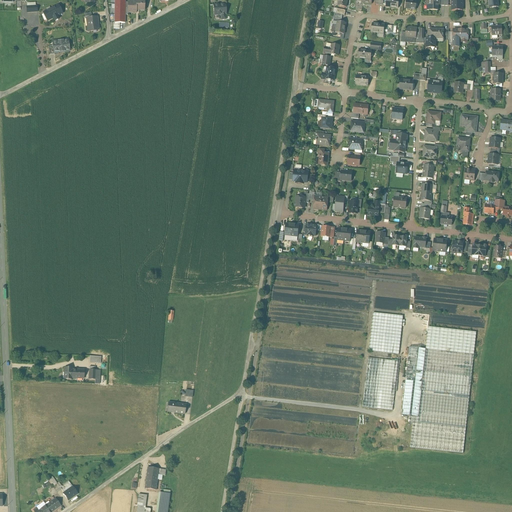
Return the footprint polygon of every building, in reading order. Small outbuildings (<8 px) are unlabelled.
[(125,0),(115,0),(115,23),(125,23),(125,15),(125,2),(125,0)] [(136,3),(128,2),(128,13),(136,13),(136,11),(144,11),(145,0),(136,0),(136,3)] [(399,0),(386,0),(386,7),(398,8),(399,0)] [(416,1),(406,0),(405,9),(416,10),(416,1)] [(439,0),(427,0),(427,10),(438,10),(438,4),(440,4),(439,0)] [(462,0),(451,0),(452,11),(462,10),(462,0)] [(225,4),(213,5),(214,15),(221,15),(221,20),(226,19),(225,14),(226,14),(225,4)] [(58,5),(44,12),(48,21),(54,18),(55,21),(58,20),(57,16),(62,14),(58,5)] [(345,11),(337,9),(336,14),(333,14),(333,20),(341,21),(342,15),(345,16),(345,11)] [(92,17),(85,18),(87,32),(99,30),(98,17),(92,17)] [(346,23),(337,22),(335,33),(344,34),(346,23)] [(385,25),(372,24),(371,32),(384,34),(385,25)] [(498,26),(495,26),(495,27),(491,27),(492,38),(495,37),(495,38),(497,38),(497,35),(502,35),(502,26),(498,27),(498,26)] [(416,28),(407,27),(406,33),(405,39),(406,40),(406,42),(415,43),(416,28)] [(420,29),(416,28),(415,43),(424,44),(424,37),(420,37),(420,29)] [(443,30),(429,29),(429,38),(435,38),(443,38),(443,30)] [(468,30),(464,30),(459,30),(453,30),(453,39),(460,39),(460,40),(468,40),(468,30)] [(429,38),(427,38),(426,47),(435,47),(435,38),(429,38)] [(68,40),(55,41),(55,45),(53,46),(54,53),(70,51),(68,40)] [(339,46),(332,44),(331,44),(327,44),(326,48),(325,47),(324,53),(326,54),(330,54),(338,56),(339,46)] [(499,47),(496,47),(493,47),(492,55),(502,56),(502,47),(499,47)] [(371,51),(359,50),(358,58),(371,60),(371,51)] [(336,68),(327,67),(326,74),(322,74),(322,79),(325,79),(331,80),(334,81),(336,68)] [(502,74),(494,74),(494,84),(502,84),(502,80),(502,78),(502,74)] [(369,77),(356,76),(355,85),(368,86),(369,77)] [(413,81),(401,80),(399,90),(412,91),(413,81)] [(443,81),(428,80),(427,93),(442,95),(443,81)] [(463,84),(455,83),(454,93),(462,94),(463,90),(466,90),(467,86),(463,85),(463,84)] [(500,90),(491,90),(491,101),(500,101),(500,90)] [(334,102),(319,100),(318,107),(328,109),(327,112),(327,113),(333,113),(334,102)] [(368,106),(354,104),(353,113),(359,114),(367,115),(368,106)] [(403,110),(393,108),(392,119),(402,120),(403,110)] [(441,113),(428,112),(426,123),(432,124),(434,124),(435,120),(440,121),(441,113)] [(477,118),(462,116),(461,124),(467,124),(466,132),(472,132),(475,133),(477,118)] [(325,118),(322,118),(321,128),(331,129),(332,119),(325,118)] [(511,121),(501,120),(500,130),(508,130),(507,131),(508,131),(508,130),(511,130),(511,121)] [(365,123),(352,121),(351,131),(358,132),(358,131),(364,132),(365,123)] [(433,131),(426,130),(424,140),(437,142),(438,131),(433,131)] [(323,135),(318,134),(318,135),(317,140),(315,140),(315,141),(318,141),(318,145),(329,146),(330,136),(323,135)] [(406,136),(400,136),(400,135),(398,135),(398,140),(396,140),(396,143),(391,142),(390,150),(395,150),(394,151),(404,153),(407,136),(406,136)] [(470,139),(457,138),(456,145),(461,146),(461,151),(463,151),(468,152),(469,152),(470,139)] [(493,138),(490,138),(489,148),(499,149),(500,139),(499,139),(493,138)] [(359,140),(350,139),(349,149),(356,150),(356,149),(361,149),(362,140),(359,140)] [(434,147),(424,146),(423,157),(428,157),(428,155),(436,156),(437,148),(434,147)] [(324,154),(320,153),(320,154),(319,165),(327,166),(328,154),(324,154)] [(499,155),(488,154),(487,164),(498,165),(499,155)] [(360,157),(348,156),(347,165),(352,165),(353,166),(354,166),(355,165),(359,166),(360,157)] [(397,163),(396,174),(407,176),(408,165),(397,163)] [(434,166),(424,165),(422,178),(433,179),(434,166)] [(298,171),(297,169),(296,169),(294,170),(294,174),(293,180),(293,181),(296,182),(296,183),(300,184),(301,171),(298,171)] [(304,171),(301,171),(300,184),(303,184),(303,183),(307,183),(308,176),(308,172),(307,170),(305,170),(304,171)] [(471,171),(465,170),(464,179),(474,181),(475,170),(471,170),(471,171)] [(352,172),(343,171),(341,172),(341,173),(340,180),(341,180),(351,181),(352,172)] [(499,173),(488,172),(486,174),(485,181),(486,181),(490,181),(490,182),(491,183),(493,183),(494,182),(498,182),(499,173)] [(426,184),(422,184),(422,192),(432,193),(432,185),(426,184)] [(432,193),(422,192),(421,201),(424,201),(431,202),(431,201),(432,193)] [(304,198),(296,197),(295,203),(294,204),(294,206),(295,207),(304,208),(305,203),(306,198),(304,198)] [(345,197),(337,197),(336,204),(335,211),(343,212),(344,203),(345,197)] [(407,199),(394,197),(393,207),(406,208),(407,199)] [(358,202),(350,202),(349,213),(351,213),(350,214),(353,214),(353,213),(357,214),(358,209),(358,202)] [(374,205),(371,207),(369,207),(368,215),(378,216),(378,213),(379,204),(379,203),(374,202),(374,205)] [(494,206),(485,205),(484,213),(493,214),(494,210),(499,211),(499,206),(494,206)] [(511,207),(504,207),(499,206),(499,211),(504,211),(503,215),(507,216),(506,218),(509,218),(509,216),(511,216),(511,207)] [(429,209),(421,208),(420,208),(419,218),(430,220),(430,216),(432,216),(432,215),(433,214),(433,213),(433,212),(433,211),(431,211),(431,209),(429,209)] [(467,214),(465,214),(464,215),(463,224),(472,226),(473,215),(467,214)] [(445,216),(441,216),(440,224),(444,225),(444,227),(447,227),(447,225),(451,226),(452,217),(445,216)] [(316,226),(306,225),(306,233),(305,235),(315,236),(316,226)] [(331,228),(322,227),(321,237),(330,238),(330,237),(331,231),(331,228)] [(385,234),(376,233),(375,243),(383,244),(384,244),(384,238),(385,234)] [(400,236),(396,236),(396,234),(393,234),(393,240),(392,245),(392,246),(399,246),(400,236)] [(404,237),(400,236),(399,246),(406,247),(407,242),(407,236),(404,235),(404,237)] [(423,238),(415,237),(413,248),(418,249),(418,247),(425,248),(426,242),(426,238),(423,238)] [(461,242),(453,242),(453,246),(452,246),(452,252),(462,253),(462,251),(463,242),(461,242)] [(476,244),(473,243),(472,249),(471,255),(472,255),(478,256),(480,246),(476,245),(476,244)] [(484,246),(480,246),(478,256),(485,257),(486,250),(487,245),(484,245),(484,246)] [(501,246),(496,245),(496,247),(494,246),(493,258),(497,258),(497,257),(501,257),(501,259),(502,251),(503,247),(501,247),(501,246)] [(403,316),(373,313),(369,351),(399,354),(403,316)] [(476,332),(428,327),(426,349),(474,354),(476,332)] [(410,416),(418,417),(426,349),(409,347),(402,415),(410,416)] [(466,428),(474,354),(426,349),(418,417),(418,422),(466,428)] [(392,413),(398,361),(368,358),(363,409),(392,413)] [(84,370),(72,369),(72,368),(65,368),(64,379),(71,379),(71,378),(83,379),(84,370)] [(100,371),(89,370),(89,379),(95,379),(95,384),(99,384),(100,371)] [(193,391),(186,390),(185,398),(192,399),(193,391)] [(186,405),(169,403),(169,402),(168,402),(167,412),(185,414),(186,405)] [(413,422),(411,448),(462,454),(466,428),(418,422),(418,417),(410,416),(409,422),(413,422)] [(410,429),(370,425),(370,431),(408,436),(409,436),(410,429)] [(370,431),(360,431),(358,448),(406,452),(408,436),(370,431)] [(159,469),(148,467),(146,479),(157,481),(159,469)] [(52,477),(48,480),(49,481),(52,485),(53,487),(57,484),(52,477)] [(157,481),(146,479),(145,489),(156,490),(157,481)] [(64,493),(72,487),(68,481),(60,487),(64,493)] [(64,493),(63,493),(68,500),(70,499),(78,494),(72,487),(64,493)] [(53,488),(48,492),(52,497),(57,493),(53,488)] [(167,511),(170,495),(159,494),(156,511),(167,511)] [(147,496),(138,495),(136,511),(150,511),(151,510),(145,509),(147,496)] [(55,499),(46,505),(50,511),(51,511),(60,506),(55,499)]
